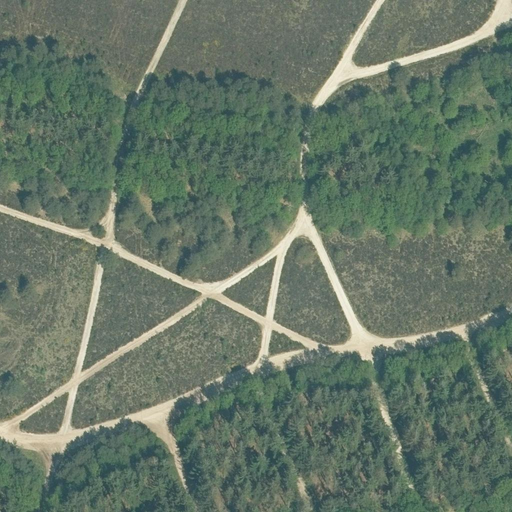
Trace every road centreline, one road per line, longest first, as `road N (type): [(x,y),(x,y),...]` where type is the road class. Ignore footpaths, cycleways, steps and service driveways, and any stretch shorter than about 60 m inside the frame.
road 1 (track): [(414,511),(368,350),(301,220),(309,117),(381,0)]
road 2 (track): [(37,511),(64,432),(129,115),(183,0)]
road 3 (track): [(0,435),(77,440),(278,363),(445,337),(511,312)]
road 4 (track): [(301,220),(272,254),(0,433)]
road 5 (track): [(325,354),(194,286),(0,209)]
road 6 (track): [(511,24),(332,83)]
road 7 (track): [(311,511),(252,373)]
road 8 (track): [(260,369),(282,245)]
road 9 (track): [(511,447),(462,333)]
